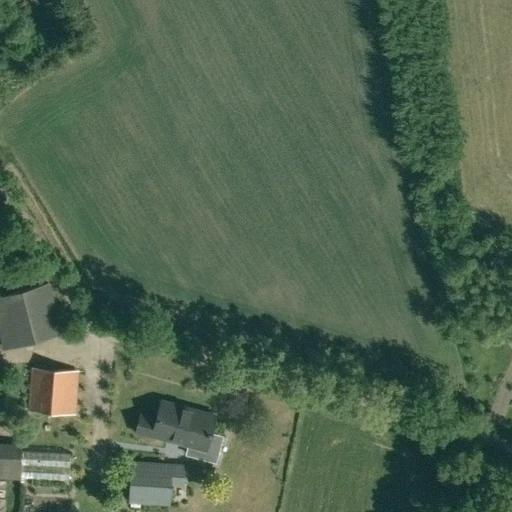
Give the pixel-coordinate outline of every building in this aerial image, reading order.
[(47,283),(8,295),(22,344),(62,332),(47,283)] [(30,411),(75,413),(77,370),(32,368),(30,411)] [(161,400),(156,418),(140,413),(135,432),(153,437),(153,435),(206,449),(215,414),(161,400)] [(22,442),(0,440),(0,485),(19,487),(20,476),(21,450),(22,442)] [(71,453),(21,450),(20,476),(70,480),(71,453)] [(184,485),(185,463),(131,460),(129,502),(170,505),(172,485),(184,485)] [(479,462),(475,476),(492,482),(496,468),(479,462)]
